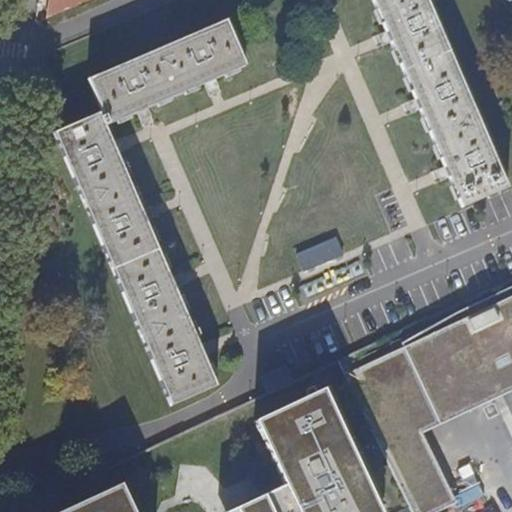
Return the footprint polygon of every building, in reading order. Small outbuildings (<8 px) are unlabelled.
[(49,0),(47,17),(87,0),(49,0)] [(505,187),(424,0),(372,0),(385,31),(390,42),(415,99),(420,110),(444,165),(449,178),(461,206),(505,187)] [(103,127),(243,66),(224,22),(88,82),(104,118),(100,119),(98,115),(54,134),(171,405),(215,386),(103,127)] [(305,268),(346,253),(340,236),(299,250),(305,268)] [(511,384),(511,295),(355,373),(429,511),(461,495),(428,426),(511,384)] [(378,511),(322,391),(253,421),(285,487),(233,511),(378,511)] [(43,498),(65,487),(58,472),(36,481),(43,498)] [(132,511),(121,486),(62,511),(132,511)]
